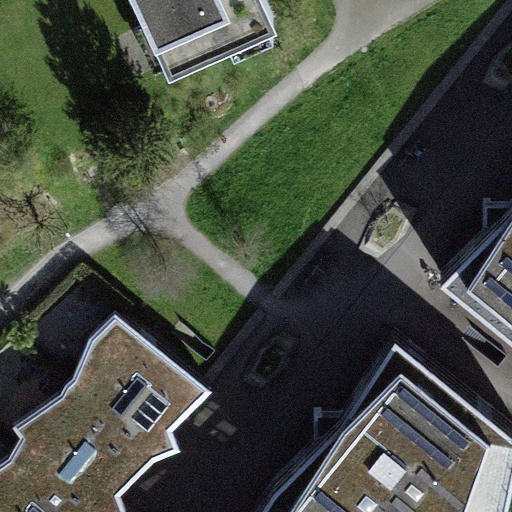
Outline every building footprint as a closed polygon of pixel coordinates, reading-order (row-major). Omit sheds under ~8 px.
[(153,0),(171,33),(234,0),(153,0)] [(511,196),(511,197),(483,198),(483,228),(440,271),(511,329),(511,196)] [(66,378),(155,451),(178,442),(172,423),(211,383),(115,307),(90,331),(74,370),(66,378)] [(273,478),(310,511),(503,511),(511,473),(511,421),(395,326),(342,407),(314,407),(314,436),(273,478)] [(13,442),(97,511),(113,511),(126,507),(119,488),(155,451),(66,378),(60,387),(13,420),(20,430),(13,442)] [(0,511),(97,511),(13,442),(8,453),(0,457),(0,511)] [(310,511),(273,478),(251,511),(310,511)]
